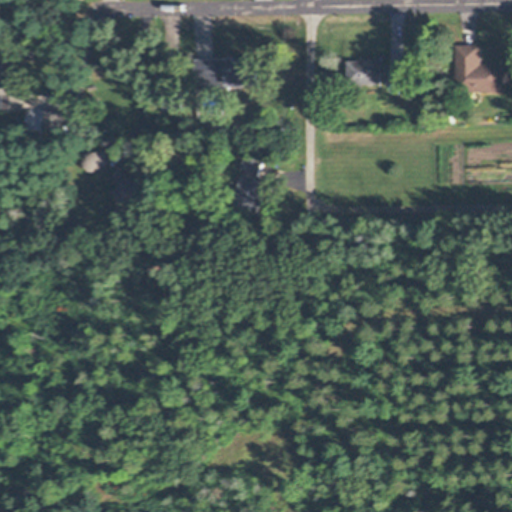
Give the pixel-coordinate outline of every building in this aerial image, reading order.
[(484,44),(484,63),(506,63),(506,90),(482,90),(462,91),(459,91),(459,45),(484,44)] [(22,56),(21,92),(25,92),(24,108),(5,108),(5,93),(0,93),(0,63),(3,63),(3,56),(22,56)] [(378,83),(367,83),(351,84),(351,60),(364,59),(364,56),(384,56),(384,83),(378,83)] [(201,90),(199,90),(198,61),(257,60),(257,84),(231,85),(231,89),(228,89),(221,89),(213,90),(201,90)] [(389,82),(389,65),(407,65),(407,82),(389,82)] [(184,107),(167,107),(166,83),(184,83),(184,107)] [(60,128),(44,128),(44,111),(60,111),(60,128)] [(97,151),(106,150),(109,166),(103,166),(98,170),(92,171),(87,167),(86,158),(90,151),(97,151)] [(260,176),(244,168),(250,154),(266,162),(260,176)] [(126,169),(132,177),(139,177),(146,182),(148,190),(145,199),(141,202),(140,210),(129,210),(129,203),(124,201),(120,190),(122,182),(117,173),(126,169)] [(257,213),(232,202),(245,173),(270,185),(257,213)]
